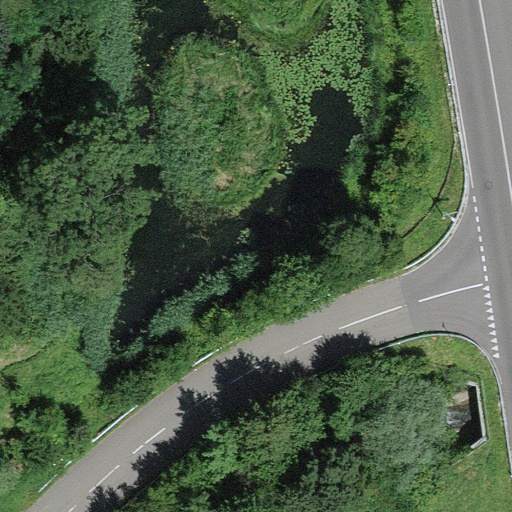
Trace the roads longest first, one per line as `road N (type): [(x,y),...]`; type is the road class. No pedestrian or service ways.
road 1 (unclassified): [(511,277),(358,318),(262,361),(155,434),(70,511)]
road 2 (tertiary): [(511,184),(480,0)]
